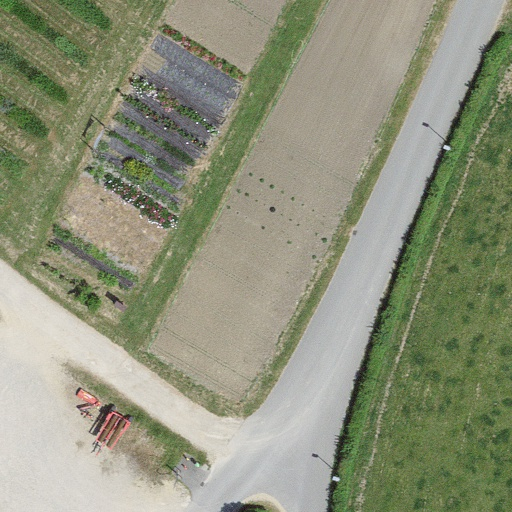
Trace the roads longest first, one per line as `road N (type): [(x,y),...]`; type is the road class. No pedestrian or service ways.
road 1 (residential): [(488,0),(329,387)]
road 2 (track): [(0,278),(251,467)]
road 3 (track): [(329,387),(213,511)]
road 4 (unclassified): [(315,511),(329,387)]
